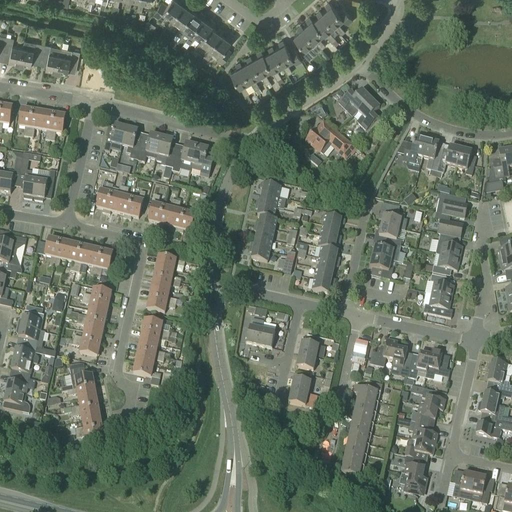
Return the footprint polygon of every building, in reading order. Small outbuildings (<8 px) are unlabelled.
[(126,0),(125,9),(130,10),(132,0),(139,2),(139,0),(126,0)] [(136,12),(141,13),(144,3),(151,5),(151,0),(139,0),(139,2),(136,12)] [(166,15),(172,19),(172,20),(183,5),(185,2),(182,0),(180,0),(179,2),(175,0),(171,0),(167,6),(162,2),(153,15),(158,18),(156,21),(160,24),(166,15)] [(328,9),(322,14),(334,27),(334,28),(341,35),(345,32),(338,24),(343,20),(348,25),(353,21),(343,9),(338,13),(329,3),(325,7),(328,9)] [(183,5),(172,20),(172,19),(166,28),(170,31),(176,22),(182,26),(192,12),(193,12),(195,9),(191,6),(188,9),(183,5)] [(334,27),(322,14),(320,11),(316,14),(319,17),(313,22),(324,34),(332,43),(336,40),(329,32),(334,28),(334,27)] [(186,29),(192,34),(202,19),(205,16),(200,13),(198,16),(193,12),(192,12),(182,26),(176,35),(180,38),(186,29)] [(325,46),(319,39),(324,34),(313,22),(310,18),(306,21),(308,24),(303,28),(303,29),(315,42),(322,50),(325,46)] [(202,19),(192,34),(186,42),(190,45),(196,36),(201,40),(201,41),(211,28),(214,23),(210,20),(208,23),(202,19)] [(316,54),(310,47),(315,42),(303,29),(303,28),(301,26),(298,28),(297,29),(299,32),(294,37),(313,58),(316,54)] [(217,32),(211,28),(201,41),(201,40),(194,50),(198,53),(204,45),(210,49),(221,35),(223,32),(219,29),(217,32)] [(233,39),(228,36),(226,39),(221,35),(210,49),(204,57),(208,60),(214,52),(219,56),(217,60),(222,64),(231,52),(226,48),(233,39)] [(19,66),(22,49),(12,46),(14,39),(6,38),(3,54),(10,55),(8,63),(19,66)] [(40,56),(42,45),(24,41),(23,49),(22,49),(19,66),(30,68),(33,55),(40,56)] [(283,66),(288,75),(292,73),(287,64),(293,60),(295,65),(301,62),(294,48),(289,51),(283,41),(278,44),(280,47),(277,49),(274,50),(274,51),(283,66)] [(56,73),(61,48),(42,45),(40,56),(48,58),(45,71),(56,73)] [(263,56),(271,70),(272,72),(277,81),(281,78),(277,70),(283,66),(274,51),(274,50),(272,47),(271,48),(268,50),(270,53),(264,56),(263,56)] [(61,48),(56,73),(67,75),(70,63),(75,64),(76,57),(79,58),(80,52),(61,48)] [(252,60),(261,76),(266,85),(270,83),(265,74),(271,70),(263,56),(264,56),(261,51),(256,54),(258,57),(252,60)] [(261,76),(252,60),(250,57),(246,60),(248,63),(242,66),(250,82),(255,91),(259,88),(255,80),(261,76)] [(231,72),(240,88),(245,97),(249,94),(244,85),(250,82),(242,66),(240,63),(236,65),(237,69),(231,72)] [(359,113),(371,101),(362,93),(356,99),(351,94),(339,106),(352,120),(358,113),(359,113)] [(371,101),(359,113),(363,117),(356,124),(365,133),(378,120),(373,115),(379,109),(371,101)] [(2,107),(0,117),(0,133),(2,134),(3,125),(10,127),(13,109),(2,107)] [(29,139),(33,112),(22,110),(19,128),(26,129),(24,138),(29,139)] [(41,132),(44,114),(33,112),(29,139),(33,139),(35,131),(41,132)] [(50,142),(54,115),(44,114),(41,132),(47,133),(45,141),(50,142)] [(54,115),(50,142),(55,143),(56,134),(62,135),(65,117),(54,115)] [(120,154),(122,148),(126,130),(115,127),(111,140),(107,139),(103,152),(110,154),(110,151),(120,154)] [(352,148),(330,129),(323,138),(315,131),(306,143),(323,157),(331,148),(340,155),(341,154),(343,157),(347,152),(348,153),(352,148)] [(137,162),(140,150),(134,148),(138,132),(126,130),(122,148),(127,149),(126,155),(130,156),(129,160),(137,162)] [(156,161),(162,139),(151,136),(147,152),(140,150),(137,162),(145,164),(146,159),(156,161)] [(415,139),(412,152),(406,150),(403,164),(415,167),(415,166),(420,167),(422,160),(427,142),(425,142),(426,139),(417,137),(417,140),(415,139)] [(172,170),(175,158),(169,156),(173,142),(162,139),(156,161),(156,163),(161,164),(160,167),(172,170)] [(461,151),(462,148),(454,146),(453,149),(451,148),(449,156),(443,154),(441,159),(435,157),(438,145),(427,142),(422,160),(428,161),(426,171),(430,172),(429,177),(441,180),(442,175),(444,175),(446,167),(456,169),(461,151)] [(192,166),(197,149),(197,148),(186,145),(182,159),(175,158),(172,170),(172,173),(180,175),(181,171),(191,174),(191,171),(192,166)] [(197,148),(192,166),(191,171),(201,174),(200,178),(208,180),(212,166),(205,164),(208,151),(197,148)] [(508,170),(511,169),(511,151),(511,150),(499,153),(500,161),(492,163),(493,168),(490,168),(488,185),(486,185),(484,202),(491,200),(490,195),(504,193),(502,185),(505,184),(504,180),(509,179),(508,170)] [(472,154),(461,151),(456,169),(466,172),(465,177),(471,178),(476,159),(471,158),(472,154)] [(14,176),(20,177),(23,160),(22,160),(23,155),(12,153),(13,155),(11,156),(16,163),(14,173),(9,172),(8,173),(7,177),(2,176),(0,188),(0,193),(10,195),(14,176)] [(32,199),(33,199),(37,176),(32,176),(32,173),(27,172),(29,162),(40,164),(41,158),(23,155),(22,160),(23,160),(20,177),(26,178),(22,197),(24,197),(24,201),(32,202),(32,199)] [(37,176),(33,199),(34,199),(33,202),(41,204),(42,200),(44,201),(46,191),(52,192),(55,173),(49,172),(48,178),(37,176)] [(106,215),(111,194),(106,192),(108,185),(103,183),(101,191),(96,209),(103,211),(102,214),(106,215)] [(262,196),(278,200),(280,189),(261,185),(260,190),(263,191),(262,196)] [(117,214),(124,188),(120,187),(118,195),(111,194),(106,215),(110,216),(111,213),(117,214)] [(127,221),(132,199),(126,198),(129,190),(124,188),(117,214),(123,216),(122,220),(127,221)] [(132,199),(127,221),(131,222),(132,218),(138,220),(145,194),(140,192),(138,201),(132,199)] [(442,216),(447,217),(464,221),(467,207),(465,206),(466,201),(440,195),(436,214),(442,215),(442,216)] [(158,228),(163,207),(158,206),(160,198),(155,196),(153,205),(152,204),(148,222),(154,224),(153,227),(158,228)] [(276,210),(278,200),(262,196),(261,202),(258,201),(257,206),(276,210)] [(403,202),(404,203),(399,207),(407,208),(408,208),(408,209),(413,204),(408,198),(403,202)] [(169,228),(176,202),(172,201),(169,209),(163,207),(158,228),(162,230),(163,226),(169,228)] [(179,234),(184,213),(179,212),(181,203),(176,202),(169,228),(176,230),(175,233),(179,234)] [(184,213),(179,234),(183,235),(184,232),(190,233),(197,207),(192,206),(190,215),(184,213)] [(273,221),(273,220),(276,210),(257,206),(255,211),(259,211),(257,218),(260,218),(273,221)] [(404,217),(402,216),(391,214),(390,219),(381,216),(380,221),(378,221),(382,222),(381,228),(398,232),(398,231),(405,233),(407,222),(403,221),(404,217)] [(420,214),(417,223),(424,225),(426,215),(420,214)] [(446,223),(447,217),(442,216),(442,215),(436,214),(434,220),(441,222),(438,235),(441,236),(454,239),(460,240),(463,226),(446,223)] [(323,228),(339,231),(341,226),(344,226),(345,221),(325,217),(323,228)] [(277,221),(273,220),(273,221),(260,218),(259,224),(256,223),(255,228),(274,232),(277,221)] [(272,243),(274,232),(255,228),(254,233),(257,233),(256,239),(272,243)] [(338,237),(339,231),(323,228),(320,238),(340,243),(341,238),(338,237)] [(396,242),(398,232),(381,228),(380,234),(376,233),(377,234),(376,238),(385,240),(384,245),(388,246),(401,249),(402,243),(396,242)] [(294,247),(296,237),(289,235),(286,246),(294,247)] [(452,247),(454,239),(441,236),(436,256),(459,261),(462,249),(452,247)] [(8,243),(0,240),(0,252),(15,256),(16,251),(24,246),(24,247),(26,240),(10,237),(8,243)] [(339,247),(340,243),(320,238),(318,249),(321,250),(322,249),(335,252),(336,247),(339,247)] [(54,269),(60,241),(50,239),(45,257),(52,258),(49,268),(54,269)] [(270,253),(272,243),(256,239),(255,245),(251,244),(250,249),(270,253)] [(500,262),(511,259),(511,241),(511,242),(510,240),(499,242),(500,250),(498,250),(500,262)] [(67,262),(71,244),(60,241),(54,269),(58,270),(61,260),(67,262)] [(75,273),(81,247),(71,244),(67,262),(73,263),(70,272),(75,273)] [(397,264),(401,249),(388,246),(386,251),(374,248),(372,258),(391,263),(397,264)] [(88,267),(92,249),(81,247),(75,273),(79,275),(82,265),(88,267)] [(96,278),(102,252),(92,249),(88,267),(93,268),(91,277),(96,278)] [(267,264),(270,253),(250,249),(249,253),(252,254),(251,261),(267,264)] [(338,253),(335,252),(322,249),(321,250),(319,260),(339,264),(340,260),(336,259),(338,253)] [(17,275),(19,275),(20,269),(15,256),(0,252),(0,264),(4,265),(2,271),(3,272),(11,274),(11,273),(17,275)] [(102,252),(96,278),(95,283),(99,284),(102,270),(109,272),(113,254),(102,252)] [(457,273),(459,261),(436,256),(432,274),(450,278),(451,272),(457,273)] [(291,275),(295,259),(287,257),(284,273),(291,275)] [(26,269),(36,270),(37,260),(27,258),(26,269)] [(156,269),(174,273),(175,266),(184,268),(185,264),(158,258),(156,269)] [(390,268),(391,263),(372,258),(370,269),(382,272),(381,280),(390,282),(393,268),(390,268)] [(511,259),(500,262),(502,273),(511,271),(511,259)] [(338,269),(339,264),(319,260),(317,270),(333,274),(334,268),(338,269)] [(410,281),(413,267),(407,266),(404,280),(410,281)] [(172,278),(174,273),(156,269),(154,279),(180,285),(181,280),(172,278)] [(332,280),(333,274),(317,270),(314,281),(334,285),(335,281),(332,280)] [(431,296),(451,300),(454,288),(448,287),(449,280),(432,277),(430,284),(434,284),(431,296)] [(179,290),(180,285),(154,279),(151,290),(169,294),(171,288),(179,290)] [(333,290),(334,285),(314,281),(312,292),(328,295),(330,289),(333,290)] [(7,301),(9,291),(3,289),(0,288),(0,306),(11,309),(13,303),(7,301)] [(168,300),(169,294),(151,290),(149,300),(176,306),(177,301),(168,300)] [(83,300),(109,306),(112,295),(94,291),(93,298),(84,295),(83,300)] [(451,300),(431,296),(429,307),(425,307),(423,315),(451,320),(453,312),(449,312),(450,307),(451,300)] [(107,316),(109,306),(83,300),(82,304),(91,306),(89,312),(107,316)] [(175,311),(176,306),(149,300),(147,311),(165,315),(166,309),(175,311)] [(40,333),(43,323),(44,317),(24,312),(23,318),(22,321),(20,321),(18,322),(17,328),(40,333)] [(105,327),(107,316),(89,312),(88,318),(79,316),(78,321),(105,327)] [(102,337),(105,327),(78,321),(77,325),(86,328),(85,333),(102,337)] [(142,333),(169,338),(170,334),(161,332),(162,326),(144,322),(142,333)] [(45,334),(40,333),(17,328),(16,334),(17,336),(19,336),(17,345),(41,351),(41,350),(45,334)] [(259,348),(263,331),(250,328),(247,344),(246,344),(246,345),(259,348)] [(263,331),(259,348),(272,351),(272,350),(275,334),(263,331)] [(100,347),(102,337),(85,333),(84,339),(74,337),(73,342),(100,347)] [(168,343),(169,338),(142,333),(140,343),(158,347),(159,341),(168,343)] [(396,349),(397,349),(398,344),(387,341),(384,354),(377,352),(377,355),(372,354),(369,366),(384,370),(386,360),(393,362),(396,349)] [(81,348),(80,354),(97,358),(100,347),(73,342),(72,346),(81,348)] [(156,353),(158,347),(140,343),(138,354),(164,359),(165,355),(156,353)] [(300,356),(316,360),(319,347),(303,344),(303,343),(302,343),(300,356)] [(56,354),(41,350),(41,351),(17,345),(13,361),(33,366),(33,365),(37,366),(38,359),(35,356),(35,355),(55,359),(56,354)] [(407,351),(397,349),(396,349),(393,362),(392,367),(400,369),(398,378),(407,380),(410,367),(404,366),(407,351)] [(426,375),(432,351),(431,351),(430,356),(420,354),(416,368),(410,367),(407,380),(416,382),(418,373),(426,375)] [(432,351),(426,375),(427,375),(426,380),(433,382),(434,376),(444,379),(442,385),(447,386),(448,380),(450,373),(439,370),(443,354),(432,351)] [(163,364),(164,359),(138,354),(135,364),(153,368),(154,362),(163,364)] [(314,372),(316,360),(300,356),(297,369),(297,370),(297,369),(314,372)] [(13,361),(11,360),(10,362),(9,367),(10,368),(12,368),(10,377),(29,382),(33,366),(13,361)] [(505,376),(511,378),(511,375),(511,367),(492,363),(490,373),(505,376)] [(152,374),(153,368),(135,364),(133,375),(160,381),(161,376),(152,374)] [(67,392),(95,387),(93,377),(86,378),(84,366),(79,366),(69,368),(73,387),(67,388),(67,392)] [(49,386),(53,370),(46,368),(44,377),(42,380),(40,384),(49,386)] [(370,379),(372,370),(366,369),(364,378),(370,379)] [(325,381),(331,382),(333,375),(326,373),(325,381)] [(504,383),(505,376),(490,373),(487,383),(501,386),(499,391),(511,394),(511,388),(509,387),(510,385),(504,383)] [(28,387),(29,382),(10,377),(8,383),(6,394),(26,398),(28,387)] [(292,392),(309,396),(311,383),(295,380),(295,379),(292,392)] [(329,389),(331,382),(325,381),(323,388),(329,389)] [(360,400),(378,404),(382,387),(368,383),(366,391),(354,388),(353,395),(361,397),(360,400)] [(79,401),(97,398),(95,387),(67,392),(68,398),(78,396),(79,401)] [(423,397),(424,391),(412,388),(411,395),(423,397)] [(511,400),(511,395),(511,394),(499,391),(498,397),(485,394),(483,404),(498,408),(500,401),(504,402),(504,399),(511,400)] [(306,408),(309,396),(292,392),(289,405),(290,406),(290,405),(306,408)] [(24,404),(26,398),(6,394),(3,410),(29,415),(30,411),(30,409),(29,407),(28,406),(26,405),(25,404),(24,404)] [(72,414),(99,409),(97,398),(79,401),(80,407),(63,411),(64,415),(72,414)] [(419,407),(443,412),(445,402),(427,398),(425,408),(419,407)] [(376,415),(378,404),(360,400),(358,411),(376,415)] [(498,408),(483,404),(483,405),(481,404),(479,405),(478,411),(479,413),(481,413),(480,414),(496,417),(495,423),(497,424),(511,426),(511,420),(502,419),(505,409),(498,408)] [(443,413),(443,412),(419,407),(418,415),(413,414),(411,423),(419,425),(421,419),(435,422),(437,412),(443,413)] [(83,423),(101,420),(99,409),(72,414),(72,419),(82,417),(83,423)] [(324,418),(325,411),(318,410),(317,416),(324,418)] [(373,426),(376,415),(358,411),(355,422),(373,426)] [(75,435),(103,430),(101,420),(83,423),(84,429),(74,430),(75,435)] [(371,436),(373,426),(355,422),(353,432),(371,436)] [(419,425),(411,423),(409,433),(413,434),(412,441),(435,447),(438,436),(418,431),(419,425)] [(511,426),(497,424),(495,429),(478,425),(476,436),(499,441),(501,431),(511,434),(511,433),(511,426)] [(103,430),(75,435),(76,440),(86,438),(87,444),(105,441),(103,430)] [(369,447),(371,436),(353,432),(351,443),(369,447)] [(435,447),(412,441),(412,442),(409,441),(407,448),(406,448),(404,458),(406,458),(413,459),(413,460),(415,453),(433,457),(435,447)] [(366,457),(369,447),(351,443),(348,453),(366,457)] [(364,468),(366,457),(348,453),(346,464),(364,468)] [(411,466),(413,459),(406,458),(404,467),(406,467),(404,475),(427,481),(428,480),(422,479),(425,469),(411,466)] [(362,478),(364,468),(346,464),(344,474),(341,473),(341,474),(362,478)] [(470,502),(475,476),(464,474),(461,486),(455,485),(452,498),(470,502)] [(404,487),(403,493),(424,498),(427,481),(404,475),(404,476),(401,475),(399,486),(404,487)] [(486,479),(475,476),(470,502),(487,506),(490,493),(483,492),(486,479)] [(511,511),(511,487),(508,487),(505,499),(499,498),(495,511),(498,511),(511,511)]
